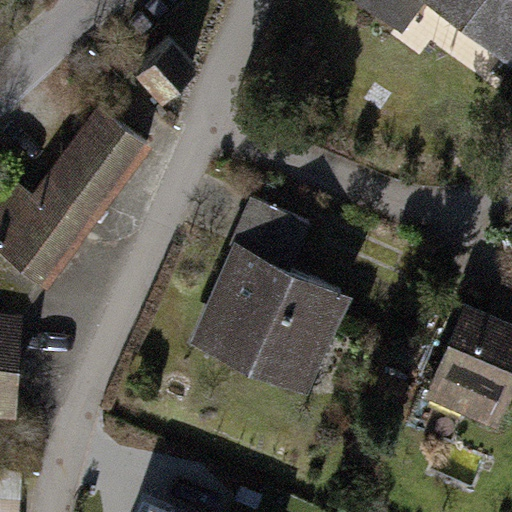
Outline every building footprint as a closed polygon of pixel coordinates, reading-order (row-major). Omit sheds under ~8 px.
[(511,0),(380,0),(491,78),(511,48),(511,0)] [(185,138),(123,93),(50,193),(26,181),(0,216),(0,224),(79,282),(185,138)] [(383,288),(253,235),(212,334),(343,387),(383,288)] [(511,284),(505,304),(481,296),(445,394),(511,418),(511,284)] [(59,309),(0,304),(0,402),(51,407),(59,309)]
